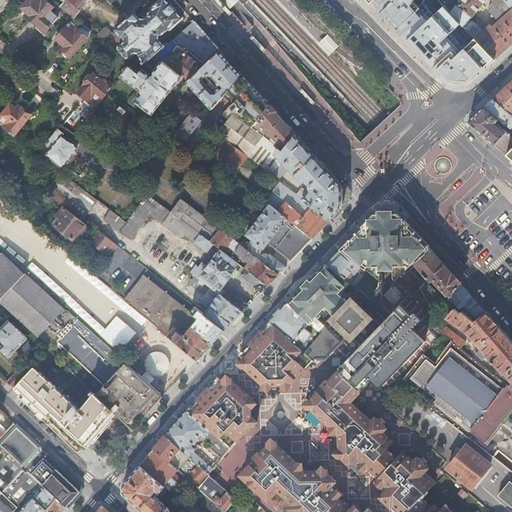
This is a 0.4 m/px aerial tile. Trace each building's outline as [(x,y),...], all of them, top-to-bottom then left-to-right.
[(51,6),(44,0),(28,0),(26,3),(23,3),(23,9),(26,8),(29,11),(27,14),(42,28),(54,15),(48,9),(51,6)] [(68,0),(63,6),(70,12),(76,16),(89,0),(68,0)] [(135,11),(117,28),(124,36),(126,36),(129,39),(126,39),(121,43),(122,47),(129,56),(133,56),(139,52),(139,50),(141,53),(141,56),(148,64),(157,56),(168,46),(163,41),(163,35),(165,35),(171,29),(173,29),(185,18),(179,11),(180,10),(173,3),(171,3),(168,0),(161,0),(152,8),(152,9),(146,14),(147,17),(141,17),(135,11)] [(221,0),(230,9),(238,0),(221,0)] [(370,0),(372,2),(373,2),(387,17),(403,35),(411,43),(411,44),(419,52),(448,84),(470,85),(490,66),(497,60),(437,0),(370,0)] [(437,0),(497,60),(511,45),(511,9),(503,0),(459,0),(460,0),(457,4),(452,0),(437,0)] [(511,0),(503,0),(511,9),(511,0)] [(88,34),(72,21),(65,29),(61,29),(60,30),(60,31),(59,33),(60,34),(66,40),(63,43),(74,51),(88,34)] [(168,46),(157,56),(165,62),(184,75),(190,79),(203,68),(200,65),(219,48),(209,37),(207,35),(195,21),(168,46)] [(105,27),(97,35),(103,40),(113,32),(108,27),(106,28),(105,27)] [(318,44),(329,56),(339,46),(330,36),(328,34),(318,44)] [(188,80),(213,109),(232,88),(245,77),(221,51),(203,68),(190,79),(188,80)] [(123,74),(142,89),(142,91),(135,99),(152,112),(184,75),(165,62),(153,76),(144,68),(140,72),(131,64),(123,74)] [(95,73),(80,91),(91,99),(94,96),(100,101),(111,87),(95,73)] [(245,77),(232,88),(213,109),(213,110),(214,111),(205,122),(221,134),(234,114),(254,129),(264,116),(263,115),(271,106),(245,77)] [(511,82),(500,93),(495,98),(511,115),(511,82)] [(495,144),(508,131),(498,121),(501,118),(511,128),(511,127),(511,115),(495,98),(470,121),(483,133),(495,144)] [(184,104),(193,112),(203,120),(207,116),(187,101),(184,104)] [(7,106),(0,115),(0,119),(15,130),(28,113),(17,105),(15,108),(12,105),(12,103),(7,102),(7,106)] [(181,109),(189,116),(193,112),(184,104),(181,109)] [(264,116),(254,129),(260,134),(264,130),(270,135),(271,134),(272,134),(274,135),(274,136),(270,142),(277,148),(282,152),(297,134),(271,106),(263,115),(264,116)] [(189,116),(176,131),(187,139),(203,120),(193,112),(189,116)] [(272,154),(277,148),(270,142),(260,134),(254,129),(234,114),(221,134),(228,140),(248,156),(271,175),(281,163),(272,154)] [(56,142),(47,153),(61,165),(76,145),(62,134),(63,132),(59,128),(51,138),(56,142)] [(511,134),(508,131),(495,144),(501,150),(507,154),(511,148),(511,134)] [(272,154),(281,163),(282,164),(283,164),(303,182),(304,180),(307,183),(310,186),(311,191),(306,196),(303,200),(329,220),(342,207),(344,187),(342,184),(338,180),(297,134),(282,152),(277,148),(272,154)] [(248,156),(228,140),(215,156),(235,172),(248,156)] [(22,148),(33,156),(36,156),(38,153),(26,144),(22,148)] [(58,169),(50,180),(56,184),(65,174),(58,169)] [(280,181),(303,200),(306,196),(300,191),(275,171),(271,175),(280,181)] [(51,191),(84,217),(99,199),(65,174),(56,184),(51,191)] [(344,187),(342,207),(349,200),(349,193),(349,187),(348,181),(343,176),(338,180),(342,184),(344,187)] [(269,204),(312,239),(320,230),(329,220),(303,200),(280,181),(266,200),(267,201),(266,202),(269,205),(269,204)] [(307,183),(300,191),(306,196),(311,191),(310,186),(307,183)] [(151,213),(182,237),(184,234),(191,226),(180,216),(170,208),(163,203),(145,189),(124,218),(112,209),(105,218),(131,238),(135,234),(151,213)] [(180,196),(170,208),(180,216),(190,203),(180,196)] [(246,234),(249,238),(245,242),(242,240),(241,241),(238,239),(237,240),(278,274),(286,266),(270,254),(269,255),(266,253),(261,254),(260,251),(263,248),(264,249),(268,244),(290,262),(294,257),(304,247),(312,239),(269,204),(269,205),(246,234)] [(87,224),(63,205),(57,212),(60,215),(54,222),(57,224),(56,227),(60,231),(63,230),(72,237),(81,227),(84,229),(87,224)] [(254,266),(250,271),(268,286),(273,279),(278,274),(237,240),(232,237),(210,219),(200,211),(195,217),(216,234),(211,241),(215,244),(223,250),(224,251),(229,246),(254,266)] [(210,219),(232,237),(235,234),(234,233),(213,216),(210,219)] [(357,231),(339,250),(379,280),(382,282),(381,220),(378,220),(371,221),(367,221),(357,231)] [(392,220),(393,276),(432,313),(442,303),(447,297),(410,266),(431,248),(416,230),(412,226),(405,220),(398,220),(392,220)] [(191,226),(184,234),(194,243),(202,234),(191,226)] [(92,243),(108,256),(118,244),(101,231),(92,243)] [(202,234),(194,243),(208,253),(215,244),(211,241),(202,234)] [(410,266),(447,297),(462,284),(431,248),(410,266)] [(194,273),(197,276),(213,288),(215,285),(222,290),(225,286),(235,273),(238,269),(236,267),(239,263),(224,251),(223,250),(209,267),(205,263),(201,268),(199,267),(194,273)] [(333,256),(327,263),(368,294),(371,290),(379,280),(339,250),(333,256)] [(4,252),(1,255),(50,299),(53,296),(4,252)] [(48,333),(96,378),(88,387),(96,394),(116,414),(134,430),(163,397),(64,306),(61,309),(50,299),(1,255),(0,255),(0,297),(27,323),(42,338),(48,333)] [(120,308),(125,302),(77,263),(72,269),(120,308)] [(303,288),(320,305),(322,304),(334,315),(332,317),(351,335),(370,316),(367,314),(380,300),(381,287),(376,294),(373,297),(368,294),(327,263),(321,269),(303,288)] [(243,276),(255,286),(254,287),(261,293),(264,289),(268,286),(250,271),(246,268),(243,272),(243,276)] [(141,277),(186,315),(190,311),(144,274),(141,277)] [(202,301),(210,308),(230,325),(238,316),(243,312),(223,296),(213,288),(197,276),(191,283),(207,295),(202,301)] [(127,301),(180,345),(197,361),(209,349),(213,343),(220,336),(190,311),(186,315),(141,277),(124,298),(127,301)] [(379,280),(371,290),(376,294),(381,287),(384,284),(382,282),(379,280)] [(447,297),(442,303),(449,309),(452,312),(455,309),(457,309),(464,313),(465,311),(478,321),(485,311),(462,284),(447,297)] [(223,296),(243,312),(247,308),(249,306),(234,294),(233,296),(229,292),(225,293),(223,296)] [(286,305),(309,324),(320,333),(311,344),(306,352),(313,358),(315,356),(326,358),(341,342),(312,314),(313,313),(295,296),(291,300),(286,305)] [(0,302),(12,314),(25,326),(27,323),(0,297),(0,302)] [(399,303),(344,362),(366,383),(371,377),(380,385),(425,338),(412,325),(417,320),(399,303)] [(270,322),(306,352),(311,344),(308,341),(312,336),(305,330),(309,324),(286,305),(284,308),(275,317),(270,322)] [(190,311),(220,336),(225,331),(205,314),(194,306),(190,311)] [(205,314),(225,331),(230,325),(210,308),(205,314)] [(481,344),(476,349),(482,356),(488,352),(493,357),(504,369),(505,369),(511,377),(511,379),(509,383),(511,384),(511,342),(511,341),(485,311),(478,321),(465,311),(464,313),(457,309),(455,309),(452,312),(449,309),(446,313),(447,317),(458,325),(466,327),(481,344)] [(435,324),(451,337),(460,344),(465,338),(433,314),(428,319),(428,320),(434,325),(435,324)] [(9,319),(0,328),(0,340),(1,342),(0,343),(0,347),(11,357),(29,338),(9,319)] [(255,338),(240,354),(244,358),(241,359),(242,368),(244,368),(263,385),(263,388),(272,387),(272,385),(282,385),(282,387),(291,387),(291,383),(313,358),(306,352),(270,322),(265,327),(255,338)] [(403,377),(433,400),(429,404),(466,433),(481,445),(498,424),(502,419),(511,427),(511,384),(509,383),(508,382),(460,344),(451,337),(434,361),(421,351),(403,377)] [(144,365),(159,378),(173,362),(158,349),(144,365)] [(22,366),(8,381),(14,388),(30,373),(22,366)] [(52,381),(71,399),(70,401),(81,411),(96,394),(88,387),(66,366),(52,381)] [(14,388),(76,447),(88,447),(116,414),(96,394),(81,411),(70,401),(71,399),(52,381),(51,382),(35,367),(30,373),(14,388)] [(340,368),(313,396),(308,397),(308,405),(312,405),(332,423),(330,425),(337,431),(338,430),(341,432),(341,445),(340,445),(340,454),(343,455),(353,464),(356,460),(367,470),(372,466),(390,447),(396,440),(386,431),(374,420),(354,401),(363,391),(340,368)] [(215,381),(188,410),(230,448),(231,449),(241,437),(237,434),(243,427),(247,430),(253,425),(255,424),(254,417),(252,417),(252,407),(254,406),(254,398),(250,398),(231,381),(231,378),(223,378),(222,381),(218,378),(215,381)] [(177,423),(166,436),(209,475),(214,469),(195,452),(198,448),(195,446),(203,437),(214,447),(212,449),(223,459),(232,449),(231,449),(230,448),(188,410),(177,423)] [(374,420),(386,431),(389,427),(378,416),(374,420)] [(511,427),(502,419),(498,424),(511,434),(511,427)] [(0,493),(26,467),(39,454),(42,450),(13,421),(6,429),(3,432),(4,433),(0,437),(0,493)] [(243,427),(237,434),(241,437),(247,430),(243,427)] [(159,444),(155,449),(176,468),(191,481),(200,489),(225,511),(236,499),(228,492),(225,489),(216,481),(209,475),(166,436),(159,444)] [(268,444),(242,472),(269,499),(279,489),(294,503),(303,511),(327,511),(340,499),(344,494),(334,484),(337,481),(327,471),(327,467),(318,468),(318,469),(304,469),(303,468),(304,466),(298,460),(296,461),(276,443),(276,439),(268,439),(268,444)] [(491,463),(467,443),(449,465),(472,486),(491,463)] [(390,447),(372,466),(374,468),(382,475),(400,456),(392,448),(390,447)] [(173,472),(176,468),(155,449),(144,460),(140,465),(162,484),(168,490),(170,491),(177,482),(177,481),(179,478),(173,472)] [(400,456),(382,475),(378,480),(387,489),(382,495),(399,511),(405,511),(422,495),(437,480),(427,470),(416,460),(406,450),(400,456)] [(26,467),(44,483),(43,484),(66,506),(80,492),(81,486),(48,454),(43,458),(39,454),(26,467)] [(416,460),(427,470),(430,466),(420,456),(416,460)] [(125,483),(122,486),(122,489),(122,492),(143,511),(163,511),(168,507),(154,494),(157,490),(163,495),(168,490),(162,484),(140,465),(137,468),(135,471),(125,483)] [(26,467),(0,493),(0,510),(2,511),(50,511),(33,497),(43,484),(44,483),(26,467)] [(233,481),(224,473),(216,481),(225,489),(233,481)] [(511,476),(499,492),(511,502),(511,476)] [(33,497),(50,511),(61,511),(66,506),(43,484),(33,497)] [(190,501),(201,511),(225,511),(200,489),(190,501)] [(422,495),(405,511),(414,511),(427,500),(422,495)] [(340,499),(327,511),(347,511),(350,509),(343,502),(340,499)] [(456,511),(451,507),(446,511),(445,511),(440,506),(437,510),(427,500),(414,511),(456,511)] [(290,508),(294,511),(303,511),(294,503),(290,508)]
